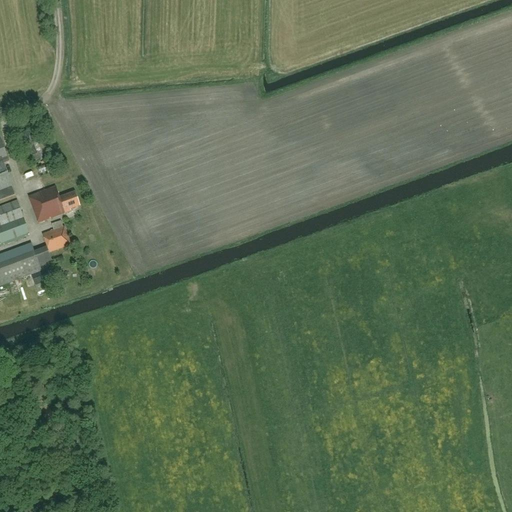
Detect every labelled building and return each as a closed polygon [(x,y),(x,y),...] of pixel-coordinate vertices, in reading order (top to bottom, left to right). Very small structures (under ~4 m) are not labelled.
[(33,161),(39,159),(36,150),(40,149),(36,136),(31,137),(28,130),(22,132),(33,161)] [(0,200),(15,195),(3,164),(9,162),(0,138),(0,200)] [(28,193),(45,190),(43,183),(27,186),(28,193)] [(55,187),(28,197),(37,223),(71,211),(70,209),(79,206),(74,192),(59,197),(55,187)] [(0,243),(29,233),(17,201),(0,207),(0,243)] [(64,226),(42,234),(49,252),(71,244),(64,226)] [(34,251),(0,263),(0,286),(41,271),(34,251)] [(54,259),(56,265),(64,262),(61,256),(54,259)] [(47,275),(32,281),(37,293),(52,287),(47,275)]
